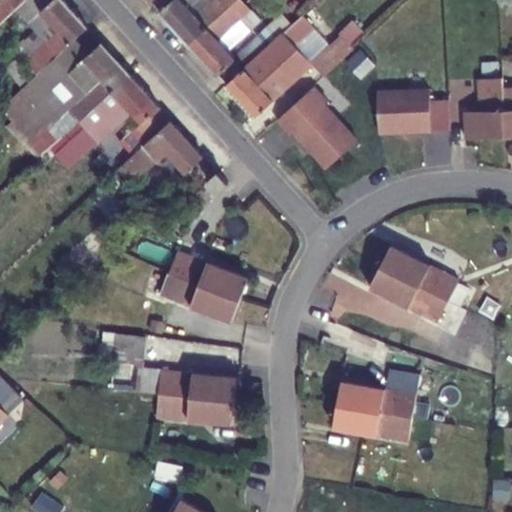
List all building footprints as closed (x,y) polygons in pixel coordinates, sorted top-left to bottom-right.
[(0,22),(16,8),(24,0),(1,0),(0,1),(0,22)] [(75,39),(88,27),(63,0),(24,0),(16,8),(36,30),(24,41),(23,40),(14,48),(37,73),(75,39)] [(152,0),(152,1),(190,41),(234,0),(152,0)] [(267,46),(278,37),(243,0),(234,0),(190,41),(218,73),(236,57),(229,49),(251,29),(267,46)] [(267,46),(227,83),(257,116),(318,61),(329,73),(356,49),(344,36),(317,60),(289,27),(280,35),(278,37),(267,46)] [(71,71),(89,55),(75,39),(37,73),(33,78),(24,86),(1,107),(43,153),(54,143),(39,126),(49,117),(64,134),(79,120),(68,107),(87,89),(71,71)] [(102,43),(89,55),(71,71),(87,89),(68,107),(79,120),(130,74),(102,43)] [(466,137),(507,134),(504,76),(503,54),(478,56),(480,110),(465,111),(466,137)] [(24,86),(33,78),(15,59),(6,67),(24,86)] [(149,139),(171,119),(130,74),(79,120),(98,142),(133,110),(143,122),(138,126),(149,139)] [(303,96),(277,119),(290,133),(293,131),(326,168),(357,140),(324,103),(327,101),(314,86),(303,96)] [(378,131),(448,130),(448,101),(429,101),(429,90),(377,90),(378,131)] [(39,126),(54,143),(64,134),(49,117),(39,126)] [(171,119),(149,139),(120,165),(134,181),(155,162),(167,152),(171,156),(159,166),(175,183),(205,157),(171,119)] [(155,162),(159,166),(171,156),(167,152),(155,162)] [(219,191),(228,183),(218,171),(209,179),(219,191)] [(141,195),(150,205),(123,229),(133,240),(172,205),(154,184),(141,195)] [(161,239),(152,262),(170,269),(242,297),(250,274),(161,239)] [(390,246),(378,269),(448,301),(458,279),(390,246)] [(233,319),(242,297),(170,269),(161,290),(233,319)] [(448,301),(378,269),(368,291),(437,323),(448,301)] [(104,331),(100,357),(142,364),(146,338),(104,331)] [(161,368),(158,391),(234,398),(236,376),(161,368)] [(343,381),(338,405),(412,420),(417,396),(343,381)] [(234,398),(158,391),(156,416),(232,423),(234,398)] [(0,403),(0,423),(10,414),(0,403)] [(412,420),(338,405),(334,427),(408,442),(412,420)] [(208,511),(155,481),(143,503),(159,511),(208,511)] [(159,511),(143,503),(137,511),(159,511)]
